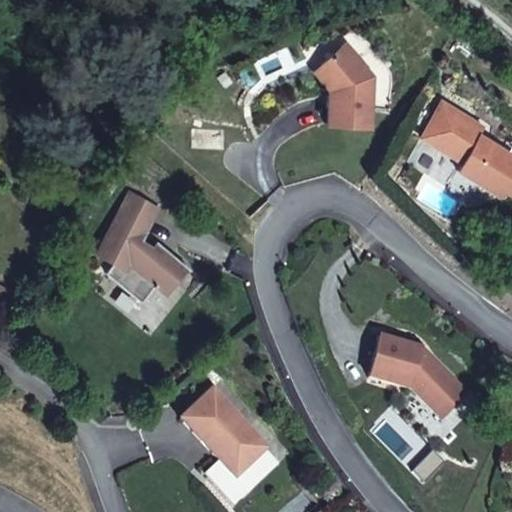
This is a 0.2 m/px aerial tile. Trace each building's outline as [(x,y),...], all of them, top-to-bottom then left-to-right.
[(344,46),(319,68),(329,79),(328,92),(325,127),(369,130),(373,79),(344,46)] [(329,79),(319,68),(312,74),(328,92),(329,79)] [(441,103),(419,139),(461,164),(456,172),(480,186),(490,184),(503,191),(511,196),(511,165),(504,161),(508,154),(479,137),(484,129),(441,103)] [(490,184),(480,186),(499,198),(503,191),(490,184)] [(121,191),(85,256),(104,266),(95,276),(132,308),(148,290),(158,298),(180,272),(150,247),(144,253),(134,245),(151,207),(121,191)] [(15,293),(0,284),(0,313),(2,315),(15,293)] [(379,338),(367,380),(409,391),(440,422),(467,396),(428,359),(417,355),(419,349),(379,338)] [(267,449),(214,390),(182,419),(220,461),(205,474),(234,507),(281,464),(267,449)]
